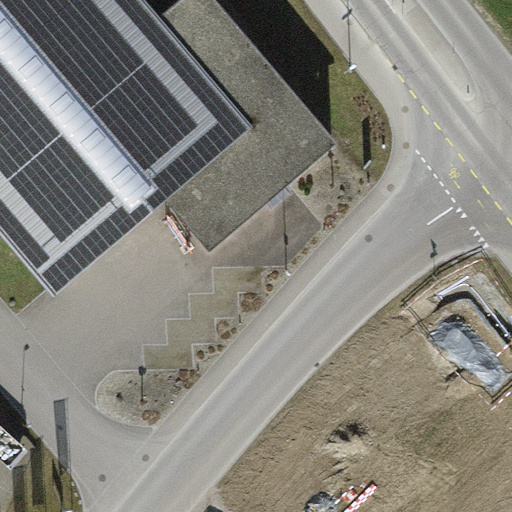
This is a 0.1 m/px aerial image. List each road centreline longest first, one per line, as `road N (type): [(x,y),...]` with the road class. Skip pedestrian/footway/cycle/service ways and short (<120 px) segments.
road 1 (residential): [(149,511),(359,282),(511,164)]
road 2 (secondary): [(403,0),(511,142)]
